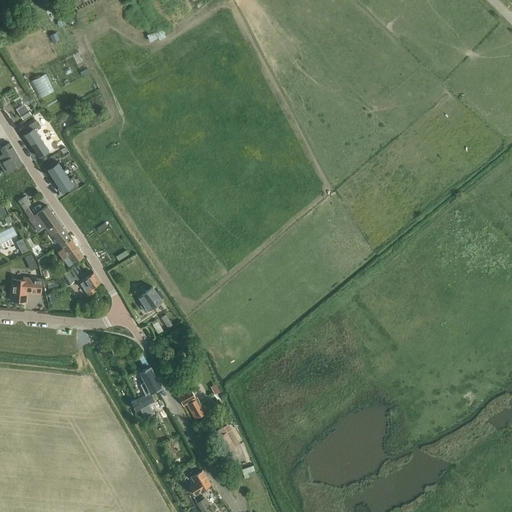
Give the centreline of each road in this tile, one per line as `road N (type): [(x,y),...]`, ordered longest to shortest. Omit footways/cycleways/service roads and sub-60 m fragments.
road 1 (residential): [(123,314),(0,112)]
road 2 (unclassified): [(239,511),(123,314)]
road 3 (residential): [(0,315),(93,324),(123,314)]
